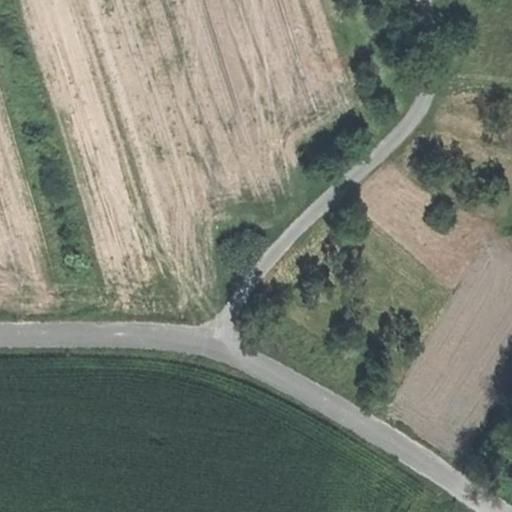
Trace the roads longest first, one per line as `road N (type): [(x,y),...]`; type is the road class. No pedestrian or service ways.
road 1 (track): [(206,344),(285,242),(418,119),(436,77),(425,0)]
road 2 (track): [(0,335),(206,344),(404,452)]
